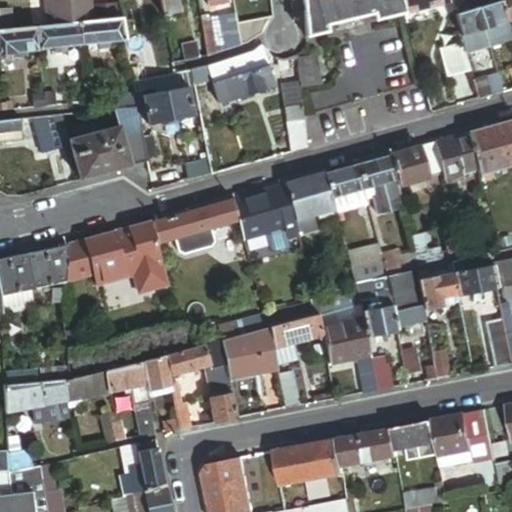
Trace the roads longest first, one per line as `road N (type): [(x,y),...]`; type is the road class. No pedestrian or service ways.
road 1 (residential): [(0,233),(89,220),(511,103)]
road 2 (residential): [(511,382),(180,446),(193,511)]
